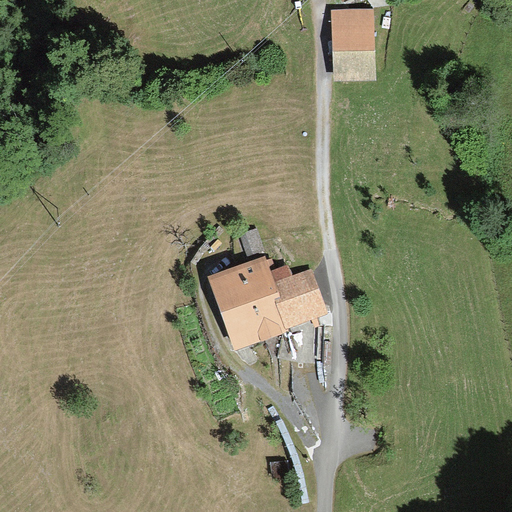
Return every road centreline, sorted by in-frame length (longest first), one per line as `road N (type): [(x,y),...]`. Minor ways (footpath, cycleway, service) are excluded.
road 1 (track): [(318,0),(323,197),(339,318),(324,511)]
road 2 (track): [(203,299),(225,352),(277,399),(328,465)]
